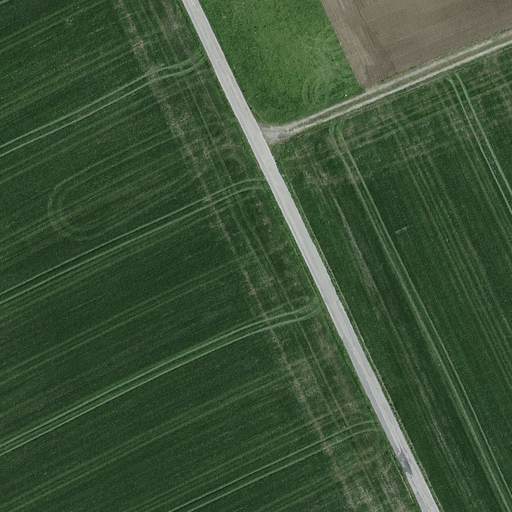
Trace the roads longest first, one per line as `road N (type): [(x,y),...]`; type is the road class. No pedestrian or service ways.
road 1 (residential): [(430,511),(190,0)]
road 2 (track): [(260,143),(511,37)]
